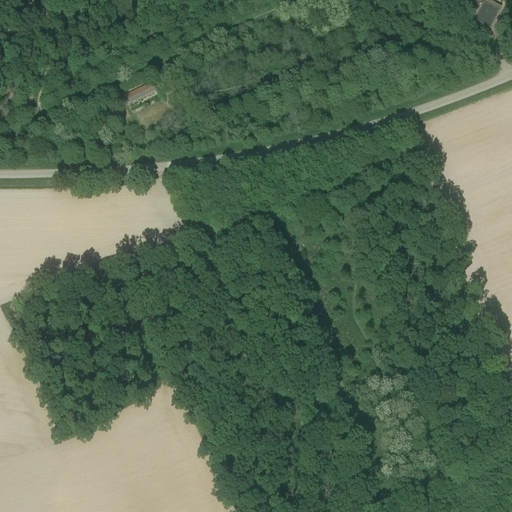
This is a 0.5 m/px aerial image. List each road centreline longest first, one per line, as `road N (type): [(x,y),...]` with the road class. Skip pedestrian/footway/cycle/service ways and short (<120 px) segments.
road 1 (unclassified): [(0,174),(273,153),(408,116),(511,75)]
road 2 (track): [(42,109),(274,0)]
road 3 (track): [(337,0),(491,55),(499,81)]
road 4 (track): [(511,444),(372,511)]
